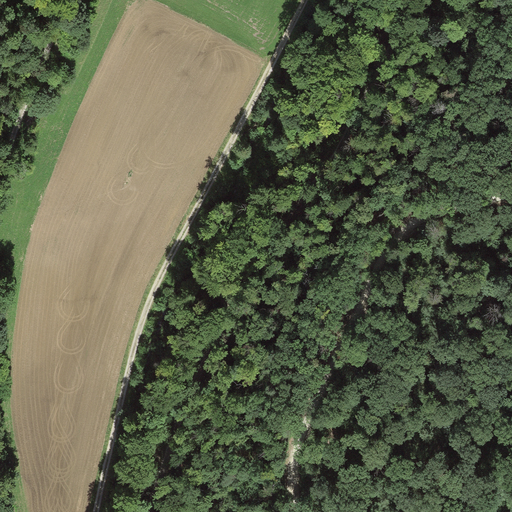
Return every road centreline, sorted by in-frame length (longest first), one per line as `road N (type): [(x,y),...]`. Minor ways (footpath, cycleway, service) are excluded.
road 1 (track): [(405,0),(309,187),(199,367),(147,511)]
road 2 (track): [(303,0),(178,235),(134,343),(97,511)]
road 3 (track): [(511,194),(416,219),(378,262),(291,461),(296,511)]
road 4 (track): [(0,178),(57,0)]
